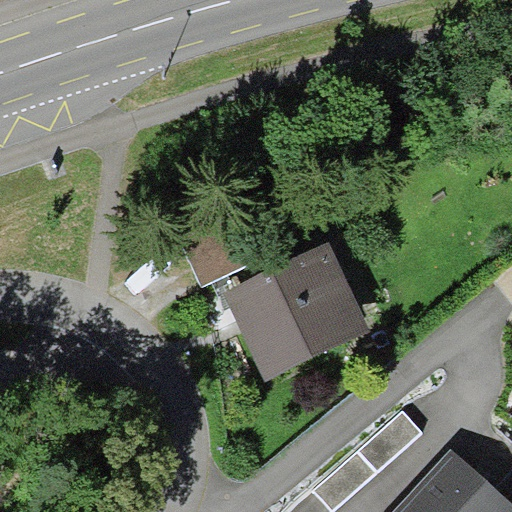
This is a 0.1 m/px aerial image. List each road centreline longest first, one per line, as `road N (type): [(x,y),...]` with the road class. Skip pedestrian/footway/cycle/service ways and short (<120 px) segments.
road 1 (residential): [(0,294),(76,304),(170,379),(185,420),(186,511)]
road 2 (primary): [(0,74),(243,0)]
